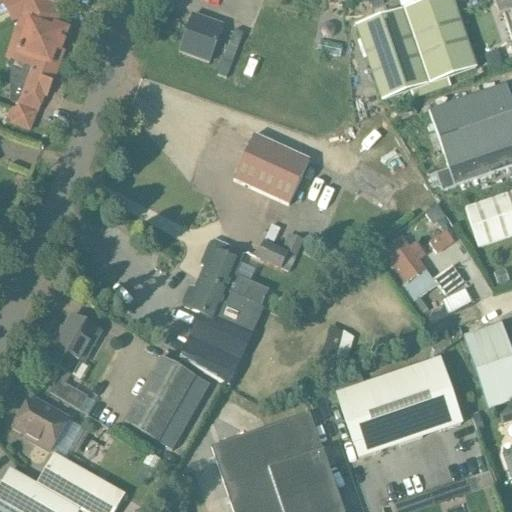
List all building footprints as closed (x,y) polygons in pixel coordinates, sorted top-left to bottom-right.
[(47,11),(67,0),(9,0),(3,3),(12,23),(21,19),(27,30),(20,50),(19,49),(17,54),(18,54),(15,63),(32,69),(34,70),(36,62),(58,70),(64,54),(61,53),(68,32),(49,25),(51,20),(47,11)] [(451,0),(436,0),(356,28),(382,104),(410,94),(413,102),(450,89),(448,81),(476,71),(476,70),(451,0)] [(511,0),(495,0),(492,1),(498,19),(503,17),(511,43),(511,42),(511,0)] [(223,27),(193,17),(180,54),(210,65),(223,27)] [(34,70),(32,69),(25,90),(22,89),(16,107),(38,115),(44,99),(48,100),(53,85),(52,85),(58,70),(36,62),(34,70)] [(511,169),(511,108),(505,88),(429,114),(436,134),(428,137),(434,154),(441,152),(448,171),(436,175),(443,193),(511,169)] [(30,133),(36,118),(26,115),(25,116),(12,112),(8,125),(30,133)] [(309,164),(253,139),(232,183),(289,209),(309,164)] [(511,237),(511,195),(465,211),(478,250),(511,237)] [(454,245),(446,233),(429,243),(437,256),(454,245)] [(304,242),(289,235),(283,248),(288,250),(287,254),(264,243),(256,260),(280,272),(281,270),(289,274),(304,242)] [(345,264),(324,239),(318,244),(339,269),(345,264)] [(409,249),(402,239),(376,257),(399,290),(400,289),(411,305),(437,287),(444,298),(464,284),(452,267),(432,281),(419,262),(426,257),(416,244),(409,249)] [(208,271),(203,282),(247,301),(246,303),(252,306),(262,310),(269,293),(234,278),(240,265),(226,259),(230,251),(214,244),(210,246),(201,267),(201,268),(208,271)] [(247,301),(203,282),(199,293),(192,290),(190,291),(184,306),(185,310),(201,317),(181,363),(230,391),(244,359),(243,358),(243,360),(231,355),(252,306),(246,303),(247,301)] [(447,316),(443,307),(422,316),(426,326),(447,316)] [(100,335),(71,318),(63,332),(65,333),(58,346),(53,343),(42,363),(70,378),(85,352),(89,355),(100,335)] [(326,346),(314,366),(317,367),(326,373),(339,351),(342,334),(329,327),(326,346)] [(511,404),(511,358),(501,327),(463,340),(488,412),(511,404)] [(209,388),(161,360),(122,426),(171,454),(209,388)] [(461,426),(439,362),(336,397),(358,461),(461,426)] [(79,413),(87,399),(72,391),(65,404),(79,413)] [(68,422),(29,400),(12,430),(36,444),(34,446),(49,455),(68,422)] [(341,511),(309,415),(211,449),(232,511),(341,511)] [(55,456),(37,488),(10,472),(0,489),(0,503),(15,511),(114,511),(124,496),(55,456)] [(430,494),(434,506),(464,496),(460,484),(430,494)]
